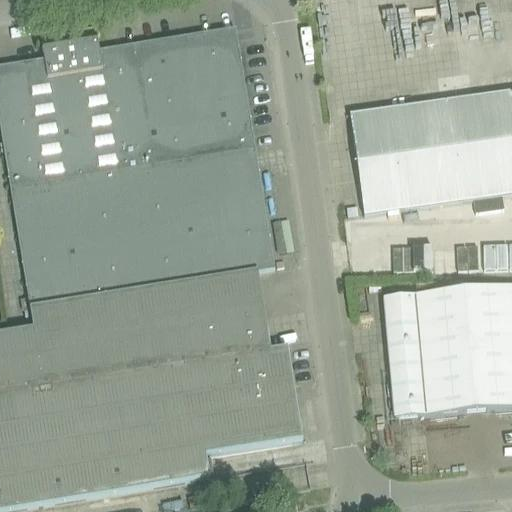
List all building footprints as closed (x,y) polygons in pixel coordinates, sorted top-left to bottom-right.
[(390,28),(393,49),(423,44),(420,24),(390,28)] [(0,134),(9,193),(255,153),(235,33),(99,55),(96,37),(40,46),(43,64),(0,71),(0,134)] [(374,108),(416,104),(414,87),(394,88),(395,96),(373,98),(374,108)] [(511,96),(349,120),(363,221),(511,199),(511,96)] [(274,274),(255,153),(9,193),(31,326),(0,330),(0,511),(30,511),(209,483),(205,461),(302,445),(287,353),(270,355),(257,277),(274,274)] [(396,266),(377,267),(376,255),(371,255),(372,279),(396,278),(396,266)] [(511,292),(383,305),(394,423),(511,412),(511,292)] [(288,511),(303,511),(301,501),(287,503),(288,511)]
